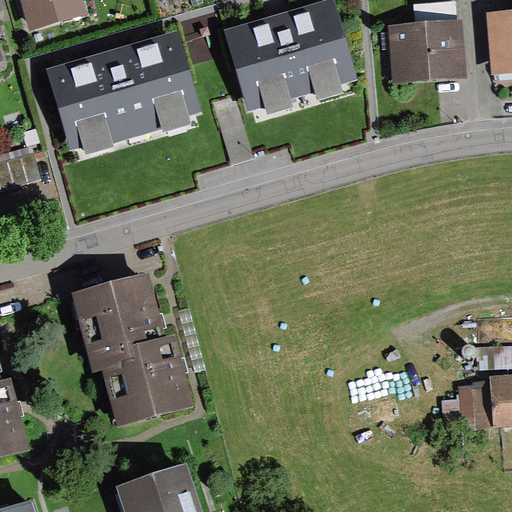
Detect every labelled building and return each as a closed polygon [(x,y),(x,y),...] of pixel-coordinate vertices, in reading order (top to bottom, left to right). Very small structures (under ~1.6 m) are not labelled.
[(63,18),(64,23),(89,16),(85,2),(77,4),(75,0),(25,0),(33,27),(63,18)] [(397,33),(400,78),(458,74),(455,28),(447,29),(445,4),(415,7),(417,31),(397,33)] [(350,78),(330,10),(292,21),(293,26),(271,33),(270,28),(231,39),(251,106),(350,78)] [(511,20),(493,22),(497,70),(511,68),(511,20)] [(194,110),(174,43),(125,57),(126,62),(104,68),(103,63),(54,78),(73,145),(106,136),(107,141),(163,124),(162,119),(194,110)] [(0,163),(0,192),(41,181),(34,154),(0,163)] [(120,400),(126,423),(188,407),(172,344),(162,346),(145,282),(83,298),(88,319),(83,320),(87,336),(93,335),(97,352),(91,354),(96,370),(111,366),(116,384),(110,385),(114,401),(120,400)] [(481,356),(482,369),(511,367),(511,349),(494,350),(494,355),(481,356)] [(0,456),(24,450),(7,387),(0,389),(0,456)] [(462,403),(443,405),(445,432),(501,428),(500,422),(511,421),(511,388),(461,392),(462,403)] [(355,399),(361,429),(394,422),(388,392),(355,399)] [(128,511),(196,511),(183,471),(121,492),(128,511)]
